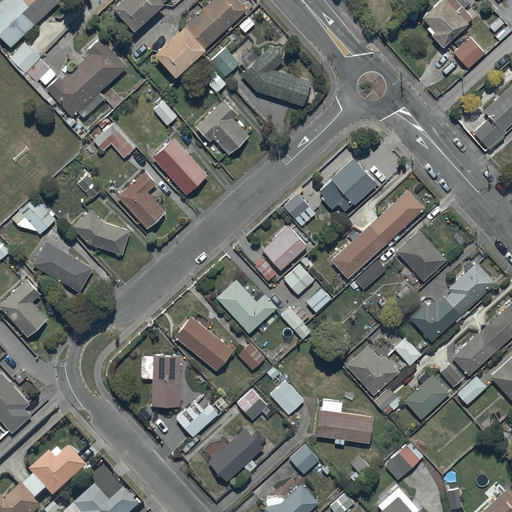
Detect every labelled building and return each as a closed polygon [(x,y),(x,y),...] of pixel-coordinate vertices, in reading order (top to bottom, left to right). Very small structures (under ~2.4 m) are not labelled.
[(60,1),(59,0),(4,0),(0,4),(0,36),(10,48),(60,1)] [(123,0),(113,9),(134,32),(164,5),(162,4),(166,0),(123,0)] [(184,28),(154,55),(175,79),(205,52),(203,49),(248,10),(238,0),(212,0),(183,26),(184,28)] [(473,18),(455,0),(442,0),(422,18),(429,27),(427,29),(432,35),(431,36),(442,48),(468,24),(467,23),(473,18)] [(484,54),(470,37),(453,51),(468,69),(484,54)] [(62,79),(59,76),(45,89),(71,118),(78,112),(84,118),(105,98),(99,92),(127,67),(101,38),(87,51),(89,54),(62,79)] [(49,68),(25,43),(8,59),(24,76),(27,72),(36,81),(49,68)] [(239,61),(246,70),(240,74),(256,91),(303,106),(309,81),(273,71),(273,69),(283,60),(270,46),(258,58),(251,50),(239,61)] [(225,48),(210,61),(225,77),(239,63),(225,48)] [(202,77),(216,93),(226,83),(212,68),(202,77)] [(511,85),(484,111),(490,117),(471,134),(486,151),(505,134),(503,131),(511,123),(511,85)] [(164,100),(153,109),(167,125),(177,116),(164,100)] [(238,114),(224,100),(196,127),(210,141),(213,139),(229,156),(250,136),(233,119),(238,114)] [(114,123),(94,141),(103,151),(111,143),(124,158),(136,148),(114,123)] [(208,176),(173,138),(152,158),(187,196),(208,176)] [(377,185),(353,158),(330,179),(332,181),(320,192),(323,195),(320,198),(331,210),(338,204),(344,211),(352,204),(354,206),(377,185)] [(156,184),(145,171),(117,196),(147,229),(166,212),(147,192),(156,184)] [(101,190),(87,175),(77,184),(92,199),(101,190)] [(409,191),(331,260),(347,279),(425,209),(409,191)] [(298,194),(283,205),(295,219),(309,207),(298,194)] [(34,197),(18,212),(22,216),(15,222),(19,227),(36,231),(39,234),(55,220),(34,197)] [(91,210),(72,226),(89,245),(122,255),(130,231),(102,222),(91,210)] [(307,247),(288,225),(261,249),(281,271),(307,247)] [(420,231),(397,252),(423,281),(447,260),(420,231)] [(0,235),(0,259),(0,260),(12,250),(0,235)] [(93,268),(45,241),(31,265),(80,292),(93,268)] [(277,273),(263,258),(255,266),(268,281),(277,273)] [(376,261),(355,280),(363,290),(385,271),(376,261)] [(425,302),(409,317),(432,343),(496,284),(476,262),(447,289),(450,293),(439,303),(435,300),(429,306),(425,302)] [(313,282),(299,266),(284,279),(298,295),(313,282)] [(41,294),(27,280),(0,304),(0,307),(28,338),(48,320),(32,303),(41,294)] [(256,302),(236,280),(216,297),(249,334),(277,308),(264,294),(256,302)] [(322,288),(306,301),(316,312),(331,299),(322,288)] [(511,302),(452,357),(469,375),(511,335),(511,302)] [(289,308),(281,316),(303,339),(311,331),(289,308)] [(233,350),(191,316),(174,337),(217,371),(233,350)] [(405,337),(393,348),(410,366),(422,355),(405,337)] [(265,358),(251,343),(238,354),(252,370),(265,358)] [(368,345),(346,365),(373,395),(398,372),(384,356),(381,359),(368,345)] [(149,355),(148,379),(152,379),(151,406),(180,407),(181,356),(149,355)] [(511,356),(490,377),(511,401),(511,356)] [(449,364),(440,372),(453,387),(462,379),(449,364)] [(9,382),(1,374),(0,375),(0,420),(11,434),(31,417),(24,409),(29,405),(13,387),(15,385),(11,380),(9,382)] [(433,374),(404,400),(420,420),(450,394),(433,374)] [(476,376),(457,393),(467,405),(486,388),(476,376)] [(304,400),(285,379),(269,394),(288,415),(304,400)] [(253,388),(237,403),(252,420),(268,406),(253,388)] [(402,403),(389,388),(374,400),(386,415),(402,403)] [(322,410),(319,409),(315,436),(335,439),(334,444),(344,445),(344,440),(369,444),(373,417),(341,413),(343,401),(324,399),(322,410)] [(195,401),(176,419),(193,437),(219,413),(211,404),(204,410),(195,401)] [(263,448),(245,427),(207,463),(225,482),(263,448)] [(410,442),(384,465),(397,480),(423,456),(410,442)] [(318,458),(304,444),(289,459),(303,473),(318,458)] [(4,503),(0,498),(0,511),(40,511),(41,511),(34,503),(45,492),(52,500),(86,469),(69,450),(63,456),(58,451),(52,457),(50,455),(29,473),(33,478),(22,488),(21,487),(4,503)] [(373,470),(360,456),(351,464),(356,470),(349,477),(356,485),(373,470)] [(263,507),(264,511),(309,511),(319,503),(302,485),(281,503),(263,507)] [(420,511),(399,487),(378,506),(382,511),(380,511),(420,511)] [(110,505),(95,488),(69,511),(135,511),(139,509),(123,492),(110,505)] [(447,490),(450,509),(462,507),(459,488),(447,490)] [(511,511),(511,495),(506,490),(481,511),(511,511)] [(342,511),(354,502),(344,492),(329,506),(334,511),(342,511)]
